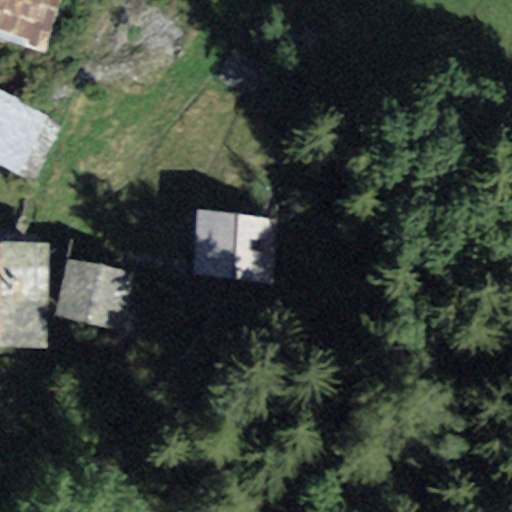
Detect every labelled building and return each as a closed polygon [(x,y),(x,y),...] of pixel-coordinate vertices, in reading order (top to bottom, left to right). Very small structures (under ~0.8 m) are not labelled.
[(0,0),(0,50),(20,57),(37,0),(0,0)] [(0,162),(8,166),(33,118),(0,101),(0,162)] [(277,285),(288,232),(201,215),(190,268),(277,285)] [(0,344),(22,344),(19,245),(0,246),(0,344)] [(150,343),(164,290),(78,269),(65,321),(150,343)]
